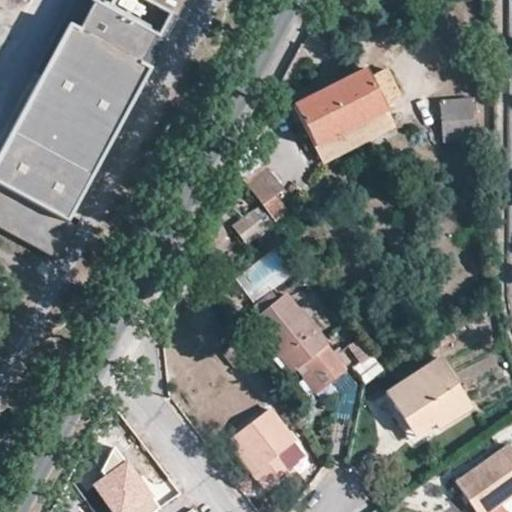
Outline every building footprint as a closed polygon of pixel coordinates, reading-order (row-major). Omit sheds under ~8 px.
[(90,0),(76,26),(66,21),(0,143),(0,225),(58,257),(75,226),(66,221),(150,68),(140,63),(154,36),(158,39),(171,14),(177,17),(186,0),(90,0)] [(384,106),(401,98),(388,69),(370,77),(366,69),(293,105),(315,150),(388,114),(384,106)] [(475,140),(473,99),(440,102),(444,144),(475,140)] [(395,129),(388,114),(315,150),(323,165),(395,129)] [(245,183),(275,223),(289,214),(275,196),(284,188),(266,166),(245,183)] [(266,229),(254,212),(235,227),(248,243),(266,229)] [(279,301),(260,316),(251,323),(293,374),(296,372),(311,360),(330,384),(349,368),(288,293),(279,301)] [(253,307),(260,316),(279,301),(272,293),(253,307)] [(220,314),(203,297),(184,316),(202,333),(220,314)] [(360,363),(372,354),(359,337),(348,346),(360,363)] [(473,407),(439,356),(384,393),(415,437),(434,424),(438,430),(473,407)] [(311,360),(296,372),(316,395),(330,384),(311,360)] [(233,438),(241,448),(257,471),(252,474),(264,489),(308,456),(271,409),(233,438)] [(455,483),(476,511),(511,486),(511,448),(509,444),(455,483)] [(153,511),(159,508),(113,447),(99,471),(102,476),(89,486),(107,511),(153,511)] [(257,471),(241,448),(235,452),(252,474),(257,471)] [(511,486),(476,511),(491,511),(511,497),(511,486)]
